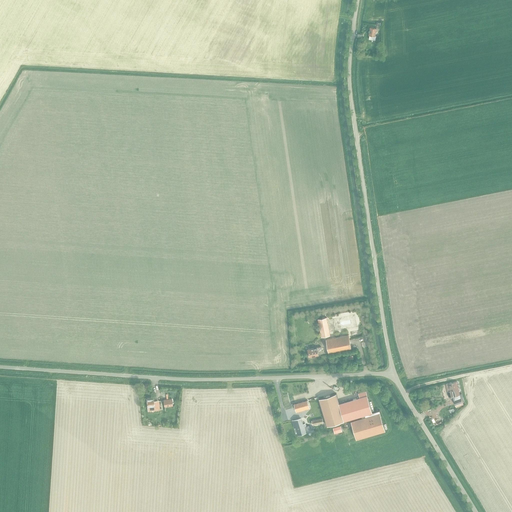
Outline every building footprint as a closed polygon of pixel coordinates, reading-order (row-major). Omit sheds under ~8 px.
[(318,319),(321,337),(330,335),(327,317),(318,319)] [(326,339),(329,353),(351,348),(348,334),(326,339)] [(308,349),(309,357),(319,355),(318,351),(322,350),(321,346),(308,349)] [(457,381),(446,384),(449,397),(459,395),(458,389),(457,381)] [(119,391),(128,391),(128,383),(119,383),(119,391)] [(380,412),(366,416),(365,414),(372,412),(366,391),(359,393),(360,397),(344,402),(349,419),(362,415),(362,417),(351,421),(356,438),(386,430),(380,412)] [(319,397),(327,425),(340,422),(332,393),(319,397)] [(461,398),(455,401),(454,401),(456,407),(463,405),(462,402),(464,402),(462,397),(461,398)] [(158,402),(154,402),(153,398),(146,398),(147,408),(151,408),(150,406),(154,405),(155,410),(158,409),(158,402)] [(294,404),(296,412),(310,408),(307,400),(294,404)] [(305,424),(303,425),(301,418),(293,421),(295,427),(296,427),(298,434),(307,431),(305,424)]
